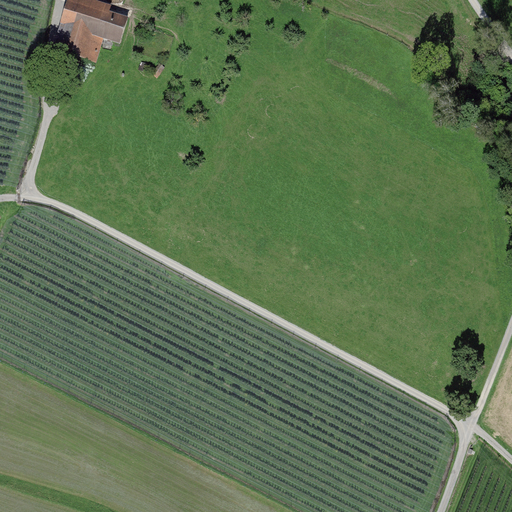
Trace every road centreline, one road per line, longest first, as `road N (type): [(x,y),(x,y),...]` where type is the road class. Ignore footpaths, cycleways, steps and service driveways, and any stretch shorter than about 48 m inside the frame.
road 1 (track): [(472,424),(63,204),(0,196)]
road 2 (track): [(37,197),(41,77)]
